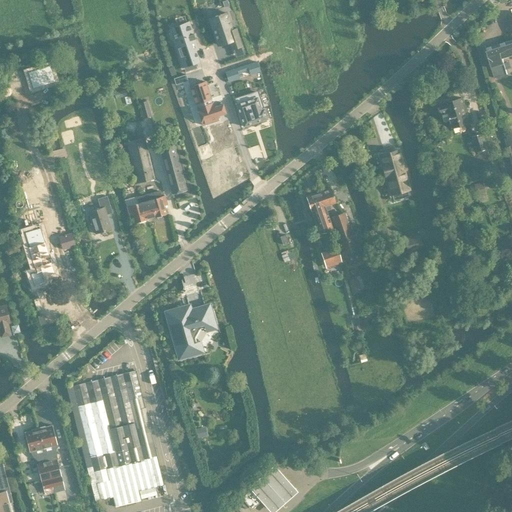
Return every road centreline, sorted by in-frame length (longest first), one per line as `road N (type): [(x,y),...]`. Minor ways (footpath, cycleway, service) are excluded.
road 1 (residential): [(220,225),(480,0)]
road 2 (unclassified): [(0,407),(185,254)]
road 3 (primary): [(511,366),(327,511)]
road 4 (primary): [(376,511),(511,386)]
road 5 (unknown): [(270,183),(204,23)]
road 6 (residential): [(185,254),(145,128)]
